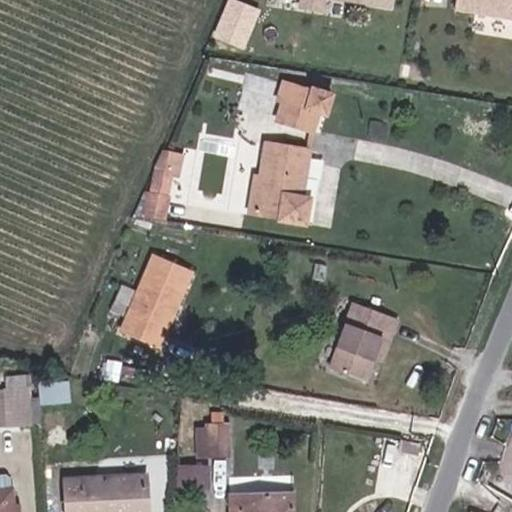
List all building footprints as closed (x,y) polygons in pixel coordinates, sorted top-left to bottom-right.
[(511,0),(461,0),(460,11),(511,19),(511,0)] [(340,94),(289,83),(278,119),(321,136),(340,94)] [(320,151),(272,143),(266,177),(261,176),(254,218),(314,227),(319,196),(314,196),(320,151)] [(192,156),(170,152),(148,204),(149,220),(174,222),(180,176),(189,177),(192,156)] [(202,274),(158,256),(127,332),(169,351),(202,274)] [(401,319),(360,305),(332,368),(378,384),(401,319)] [(4,411),(26,410),(25,368),(2,368),(4,411)] [(70,378),(39,382),(42,403),(73,399),(70,378)] [(183,422),(198,422),(198,402),(183,402),(183,422)] [(180,460),(178,484),(213,487),(215,463),(180,460)] [(158,511),(156,474),(70,478),(73,511),(158,511)] [(23,511),(22,489),(0,491),(0,511),(23,511)] [(302,511),(302,493),(233,494),(233,511),(302,511)]
